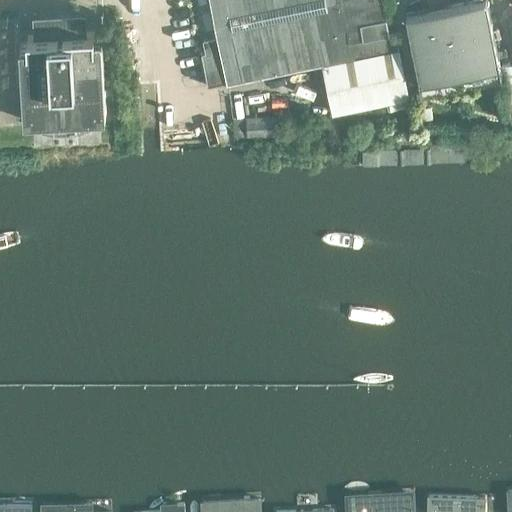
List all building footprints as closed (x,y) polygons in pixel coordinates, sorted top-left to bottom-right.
[(207,86),(228,81),(321,62),(332,112),(409,97),(395,30),(388,31),(382,0),(211,0),(219,37),(203,40),(206,52),(201,53),(207,86)] [(502,77),(486,0),(468,0),(405,13),(421,94),(502,77)] [(25,116),(32,116),(32,123),(100,119),(99,112),(106,112),(102,37),(95,38),(95,30),(73,32),(73,25),(49,26),(49,33),(27,34),(28,41),(21,42),(25,116)] [(511,60),(502,62),(511,122),(511,121),(511,60)] [(283,133),(282,115),(246,117),(247,135),(283,133)] [(465,144),(359,147),(360,168),(466,165),(465,144)] [(489,511),(490,498),(431,496),(430,511),(489,511)] [(265,511),(265,498),(202,500),(202,511),(265,511)] [(415,511),(415,498),(349,501),(349,511),(415,511)] [(34,511),(35,503),(0,501),(0,511),(34,511)] [(187,511),(187,503),(134,506),(133,511),(187,511)]
